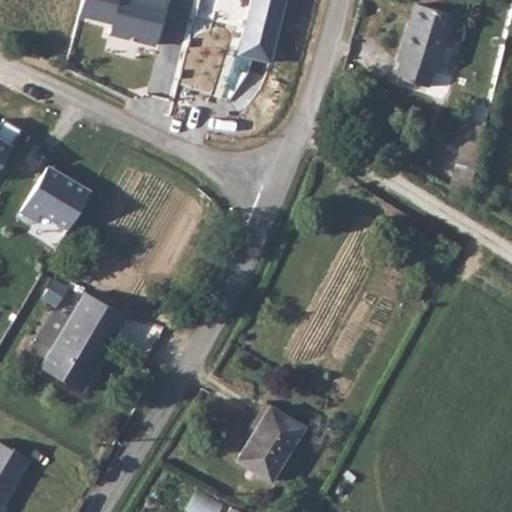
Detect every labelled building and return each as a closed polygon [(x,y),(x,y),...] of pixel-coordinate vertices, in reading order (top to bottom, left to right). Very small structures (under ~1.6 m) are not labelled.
[(79,0),(76,12),(110,21),(107,31),(153,43),(164,0),(79,0)] [(283,0),(249,0),(236,53),(268,62),(283,0)] [(399,84),(431,94),(436,79),(440,79),(458,17),(422,6),(402,65),(405,66),(399,84)] [(0,158),(18,129),(0,119),(0,118),(0,158)] [(457,177),(468,180),(480,133),(471,130),(457,177)] [(480,133),(468,180),(477,183),(491,137),(480,133)] [(88,192),(46,166),(18,211),(33,220),(38,211),(65,228),(88,192)] [(69,286),(22,363),(67,387),(110,312),(69,286)] [(299,425),(266,405),(232,462),(266,482),(299,425)] [(0,507),(2,503),(0,500),(25,458),(0,442),(0,507)]
